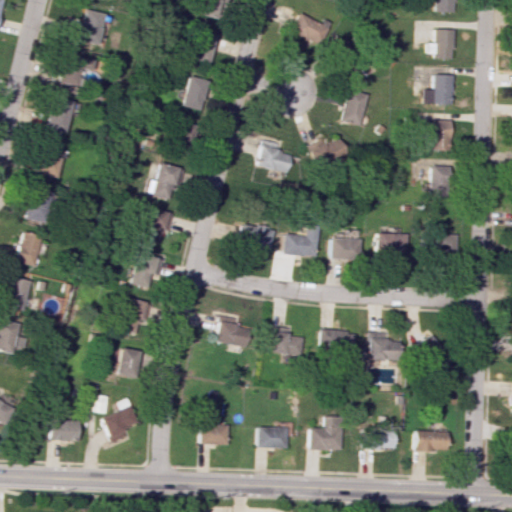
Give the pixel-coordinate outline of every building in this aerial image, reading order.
[(204,0),(224,0),(221,23),(201,20),(204,0)] [(426,0),(449,0),(447,11),(426,10),(426,0)] [(73,7),(90,11),(82,42),(65,38),(73,7)] [(282,29),(292,9),(322,26),(312,45),(282,29)] [(429,27),(450,27),(444,57),(428,57),(429,27)] [(195,34),(214,38),(211,63),(190,61),(195,34)] [(324,47),(339,37),(359,66),(339,73),(324,47)] [(58,54),(75,59),(67,90),(50,86),(58,54)] [(427,72),(447,73),(443,103),(424,100),(427,72)] [(182,83),(201,88),(197,113),(177,110),(182,83)] [(342,88),(364,93),(353,123),(334,118),(342,88)] [(47,95),(64,100),(56,131),(39,127),(47,95)] [(426,118),(446,118),(443,150),(422,148),(426,118)] [(304,147),(334,133),(344,152),(315,167),(304,147)] [(35,142),(52,147),(44,178),(26,174),(35,142)] [(254,143),(285,152),(281,170),(249,163),(254,143)] [(424,164),(445,166),(442,193),(421,193),(424,164)] [(156,170),(175,175),(171,200),(151,197),(156,170)] [(24,187),(41,191),(33,223),(16,218),(24,187)] [(146,215),(165,220),(161,245),(141,242),(146,215)] [(275,231),(299,234),(300,221),(313,222),(308,256),(275,254),(275,231)] [(238,222),(269,229),(266,248),(230,244),(238,222)] [(14,227),(31,231),(23,262),(6,258),(14,227)] [(370,230),(402,232),(400,250),(385,249),(385,254),(370,253),(370,230)] [(449,231),(450,251),(437,250),(437,259),(417,256),(417,231),(449,231)] [(321,235),(353,238),(351,257),(321,256),(321,235)] [(132,258),(152,262),(148,287),(128,285),(132,258)] [(0,289),(4,273),(21,278),(13,309),(0,305),(0,289)] [(121,298),(140,302),(136,327),(116,325),(121,298)] [(0,323),(13,327),(5,358),(0,356),(0,323)] [(212,323),(245,330),(244,347),(209,342),(212,323)] [(266,332),(297,336),(294,357),(262,352),(266,332)] [(315,332),(349,334),(348,357),(311,352),(315,332)] [(363,333),(378,333),(377,340),(389,343),(389,361),(361,362),(363,333)] [(422,333),(446,358),(428,374),(404,345),(422,333)] [(117,351),(136,356),(132,381),(112,378),(117,351)] [(85,411),(101,411),(102,395),(85,394),(85,411)] [(0,422),(8,406),(0,402),(0,422)] [(94,419),(126,406),(135,426),(104,444),(94,419)] [(39,437),(40,418),(70,419),(69,440),(39,437)] [(353,425),(388,428),(386,447),(353,446),(353,425)] [(194,427),(228,430),(228,451),(192,448),(194,427)] [(251,427),(286,430),(285,451),(250,448),(251,427)] [(308,430),(343,433),(343,454),(307,451),(308,430)] [(402,432),(436,435),(436,456),(400,453),(402,432)]
